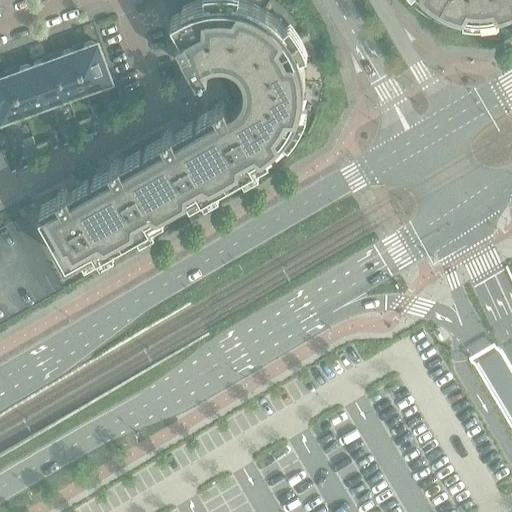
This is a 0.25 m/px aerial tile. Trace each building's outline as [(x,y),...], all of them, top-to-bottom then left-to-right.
[(206,90),(290,42),(285,33),(288,31),(283,25),(277,19),(270,14),(264,9),(256,5),(249,2),(241,0),(232,0),(233,2),(211,2),(210,0),(200,0),(196,1),(191,3),(186,5),(182,7),(184,10),(171,17),(181,34),(178,36),(183,45),(182,46),(198,75),(208,69),(211,75),(201,81),(206,90)] [(511,0),(433,0),(440,3),(447,7),(452,9),(456,10),(461,11),(466,12),(471,13),(471,9),(480,10),(480,13),(482,13),(482,10),(491,9),(492,12),(498,11),(505,10),(511,7),(511,6),(511,0)] [(76,50),(89,87),(111,79),(98,42),(96,43),(91,41),(84,43),(82,48),(76,50)] [(262,154),(264,153),(269,150),(274,146),(279,142),(283,138),(287,133),(284,131),(295,113),(298,114),(301,107),(303,99),(304,91),(305,82),(304,74),(303,66),(301,58),(299,50),(295,52),(290,42),(206,90),(211,98),(221,93),(224,99),(214,104),(216,108),(197,118),(199,121),(197,122),(230,181),(246,171),(244,166),(254,161),(251,156),(260,151),(262,154)] [(89,87),(76,50),(75,51),(70,49),(63,51),(61,56),(53,59),(67,95),(89,87)] [(46,103),(67,95),(53,59),(46,61),(42,59),(35,61),(33,66),(46,103)] [(46,103),(33,66),(32,66),(27,64),(20,67),(18,71),(10,74),(24,111),(46,103)] [(0,112),(2,119),(24,111),(10,74),(3,77),(0,75),(0,112)] [(125,107),(122,99),(108,104),(111,112),(125,107)] [(76,121),(80,129),(93,124),(90,116),(76,121)] [(230,181),(197,122),(195,124),(193,120),(175,131),(173,128),(162,134),(164,137),(145,147),(147,150),(145,152),(174,204),(191,194),(189,191),(198,186),(201,191),(210,185),(213,190),(230,181)] [(66,134),(80,129),(76,121),(63,126),(66,134)] [(37,144),(39,153),(53,148),(50,140),(37,144)] [(26,158),(39,153),(37,144),(23,150),(26,158)] [(0,175),(11,171),(3,149),(0,150),(0,175)] [(174,204),(145,152),(143,153),(141,150),(122,160),(121,157),(110,163),(111,166),(93,177),(95,180),(92,181),(125,239),(142,230),(139,225),(149,220),(146,215),(147,215),(156,210),(157,213),(174,204)] [(125,239),(92,181),(90,182),(88,179),(70,190),(68,186),(57,193),(59,196),(41,206),(42,209),(39,211),(57,242),(54,244),(62,259),(65,257),(67,260),(70,258),(72,261),(86,253),(84,250),(93,245),(96,249),(106,244),(109,249),(125,239)]
